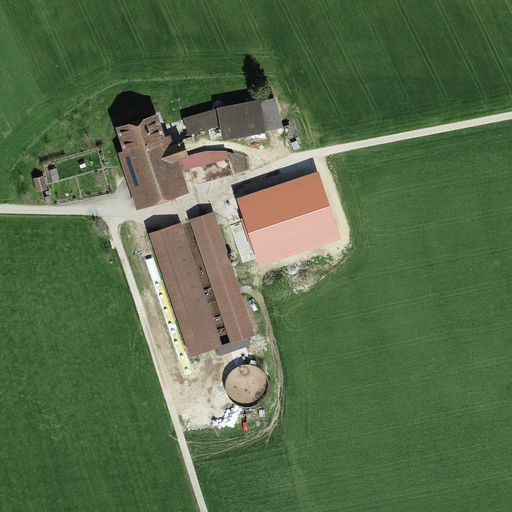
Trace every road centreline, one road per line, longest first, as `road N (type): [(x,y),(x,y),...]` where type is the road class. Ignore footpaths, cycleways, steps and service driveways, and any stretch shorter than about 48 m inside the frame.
road 1 (track): [(0,212),(153,212),(285,160),(511,116)]
road 2 (track): [(109,211),(202,511)]
